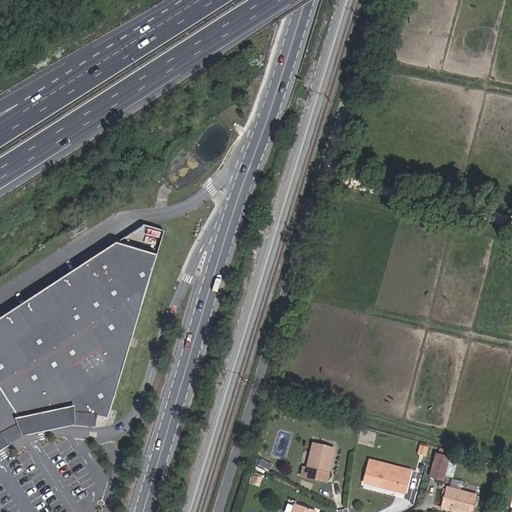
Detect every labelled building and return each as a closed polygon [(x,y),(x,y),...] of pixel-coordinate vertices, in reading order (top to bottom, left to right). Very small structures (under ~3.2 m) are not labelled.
[(80,222),(64,232),(67,237),(83,228),(80,222)] [(39,417),(49,415),(59,415),(65,414),(78,414),(90,416),(103,419),(156,254),(116,240),(0,313),(0,430),(7,427),(24,421),(39,417)] [(64,422),(77,422),(78,414),(65,414),(59,415),(49,415),(39,417),(24,421),(7,427),(0,430),(0,438),(6,435),(15,432),(25,428),(38,425),(49,423),(64,422)] [(318,424),(320,417),(313,415),(311,423),(318,424)] [(334,449),(313,444),(307,468),(304,467),(301,476),(326,483),(334,449)] [(430,477),(443,480),(448,458),(436,455),(430,477)] [(404,493),(408,477),(407,476),(408,473),(409,474),(410,471),(369,461),(364,483),(404,493)] [(251,484),(259,486),(262,478),(254,476),(251,484)] [(456,511),(472,511),(477,495),(445,487),(440,509),(451,511),(452,508),(457,510),(456,511)]
